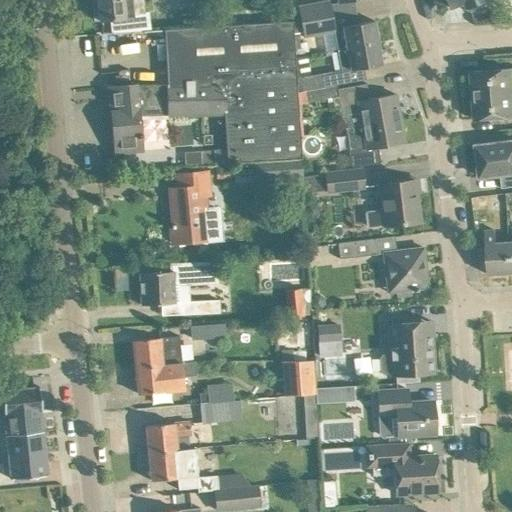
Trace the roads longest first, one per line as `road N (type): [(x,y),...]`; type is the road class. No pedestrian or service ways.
road 1 (tertiary): [(74,339),(42,0)]
road 2 (residential): [(462,306),(430,44)]
road 3 (residential): [(474,511),(462,306)]
road 4 (tertiary): [(92,511),(74,339)]
